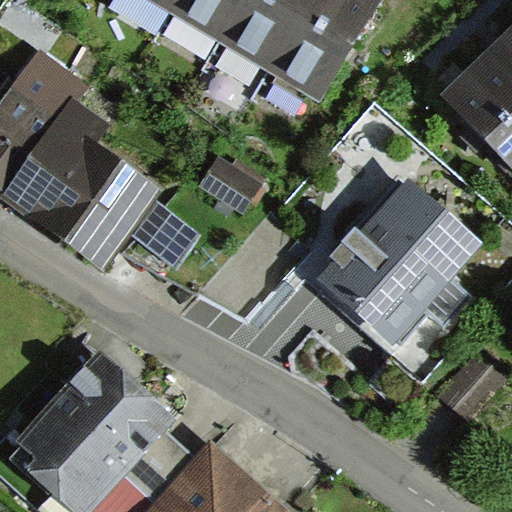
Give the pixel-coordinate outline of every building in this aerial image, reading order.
[(131,0),(166,20),(178,0),(131,0)] [(178,0),(166,20),(217,50),(246,0),(178,0)] [(265,77),(309,0),(246,0),(217,50),(265,77)] [(309,0),(265,77),(321,112),(383,0),(309,0)] [(511,37),(488,61),(511,84),(511,37)] [(0,194),(7,200),(72,108),(87,88),(42,56),(0,115),(0,194)] [(511,84),(488,61),(443,105),(511,174),(511,84)] [(72,108),(7,200),(3,207),(104,278),(162,195),(83,140),(94,124),(72,108)] [(222,160),(203,189),(242,216),(262,187),(222,160)] [(481,250),(407,185),(320,285),(394,350),(481,250)] [(201,232),(163,203),(134,242),(172,271),(201,232)] [(275,212),(219,286),(258,316),(302,259),(311,266),(323,249),(275,212)] [(511,373),(511,368),(486,347),(441,399),(470,423),(511,373)] [(180,423),(104,357),(26,446),(31,450),(18,466),(70,511),(99,511),(127,481),(157,506),(197,462),(168,436),(180,423)] [(285,511),(211,446),(197,462),(157,506),(151,511),(285,511)]
